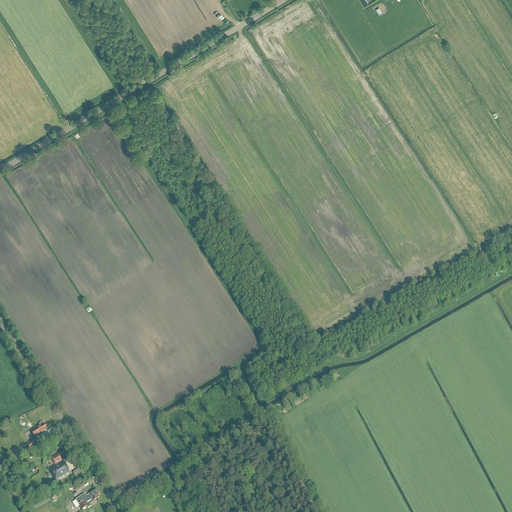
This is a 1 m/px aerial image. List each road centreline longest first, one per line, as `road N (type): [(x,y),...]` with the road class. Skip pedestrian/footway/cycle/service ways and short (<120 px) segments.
road 1 (tertiary): [(0,169),(282,0)]
road 2 (tertiary): [(118,511),(0,321)]
